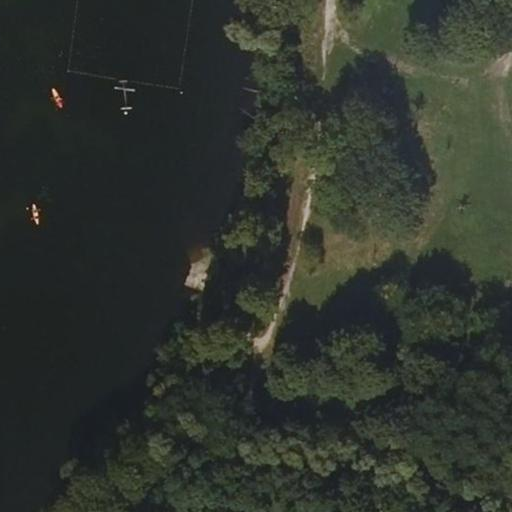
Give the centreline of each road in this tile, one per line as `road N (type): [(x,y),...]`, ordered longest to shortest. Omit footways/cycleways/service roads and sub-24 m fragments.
road 1 (track): [(329,21),(306,231),(241,385)]
road 2 (track): [(489,84),(471,99),(453,99),(369,69),(329,21),(332,0)]
